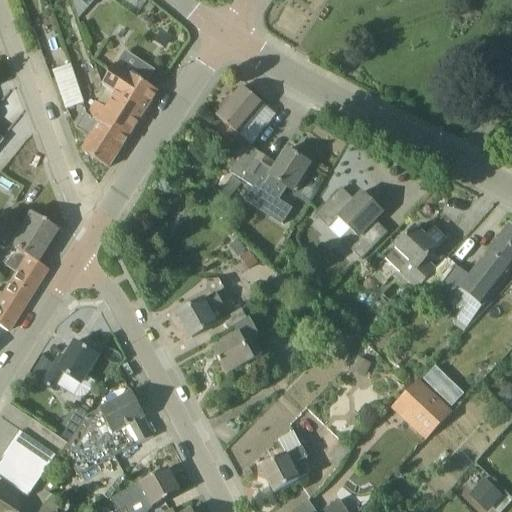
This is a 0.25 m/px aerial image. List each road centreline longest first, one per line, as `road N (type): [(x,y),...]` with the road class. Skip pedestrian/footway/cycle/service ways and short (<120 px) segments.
road 1 (tertiary): [(511,190),(224,34)]
road 2 (residential): [(230,511),(116,301),(76,259)]
road 3 (residential): [(88,240),(0,4)]
road 4 (residential): [(88,240),(224,34)]
road 5 (residential): [(0,380),(76,259)]
